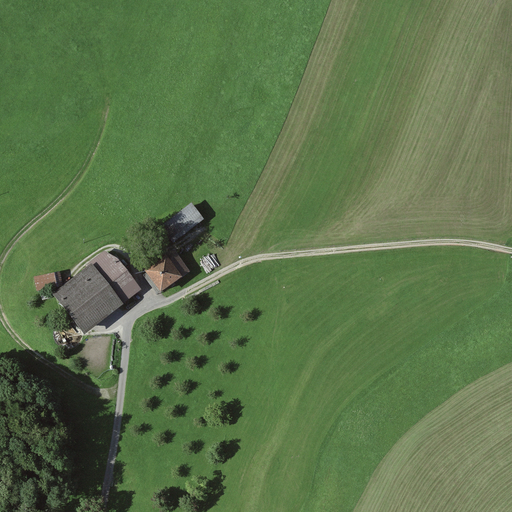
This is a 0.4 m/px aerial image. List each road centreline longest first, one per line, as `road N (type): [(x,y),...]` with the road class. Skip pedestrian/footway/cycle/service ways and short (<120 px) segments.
road 1 (track): [(511,250),(435,241),(265,256),(149,307)]
road 2 (unclassified): [(102,511),(129,319),(149,307)]
road 3 (track): [(0,264),(84,171),(104,120)]
road 4 (track): [(121,396),(79,384),(40,359),(0,310)]
